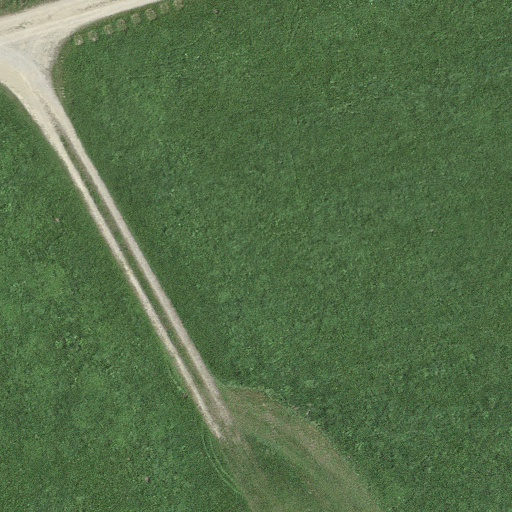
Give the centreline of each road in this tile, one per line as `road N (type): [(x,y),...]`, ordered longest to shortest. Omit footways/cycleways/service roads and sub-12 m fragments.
road 1 (track): [(0,34),(258,511)]
road 2 (track): [(222,444),(341,502),(345,511)]
road 3 (track): [(0,34),(116,0)]
